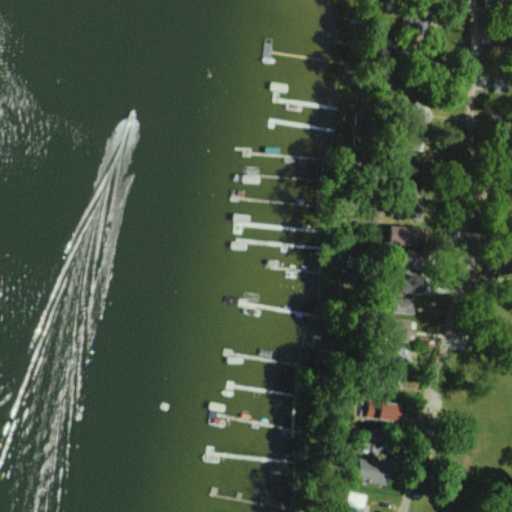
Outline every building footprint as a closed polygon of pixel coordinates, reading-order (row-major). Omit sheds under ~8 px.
[(422,226),(388,225),(387,246),(421,247),(422,226)] [(400,289),(417,293),(421,276),(404,272),(400,289)] [(392,312),(411,311),(410,297),(392,297),(392,312)] [(397,422),(400,404),(380,400),(379,404),(366,401),(363,415),(397,422)] [(357,457),(356,480),(388,482),(389,459),(357,457)] [(361,511),(364,494),(348,491),(344,511),(361,511)]
